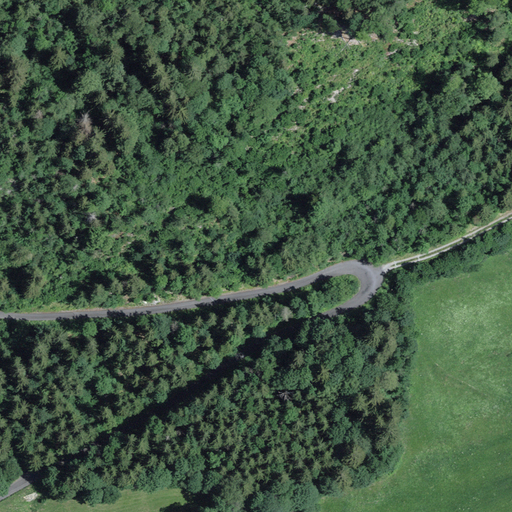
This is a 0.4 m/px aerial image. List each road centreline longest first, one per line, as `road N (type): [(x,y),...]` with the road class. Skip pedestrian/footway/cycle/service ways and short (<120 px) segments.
road 1 (track): [(0,495),(347,307),(367,291),(365,271)]
road 2 (track): [(365,271),(348,267),(142,311),(0,314)]
road 3 (track): [(365,271),(435,252),(511,215)]
